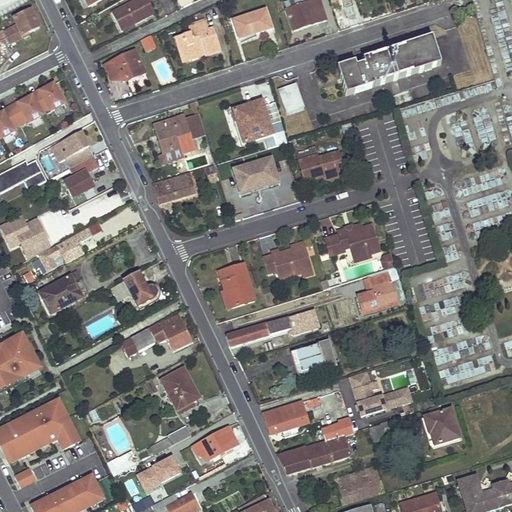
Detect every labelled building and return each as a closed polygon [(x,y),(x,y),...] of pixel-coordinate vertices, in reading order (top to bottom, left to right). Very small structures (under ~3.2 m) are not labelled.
[(77,0),(83,10),(88,8),(83,0),(77,0)] [(152,10),(147,0),(140,0),(112,14),(121,31),(144,20),(141,15),(152,10)] [(314,0),(291,0),(284,2),(286,9),(314,0)] [(325,20),(318,0),(314,0),(286,9),(293,30),(325,20)] [(352,6),(350,0),(340,0),(344,9),(352,6)] [(154,14),(152,10),(141,15),(144,20),(154,14)] [(40,29),(32,12),(14,20),(17,27),(5,33),(11,45),(24,38),(23,37),(40,29)] [(271,30),(266,12),(233,22),(239,40),(271,30)] [(221,50),(214,29),(209,30),(207,23),(188,29),(190,35),(174,40),(180,58),(202,51),(204,56),(221,50)] [(153,51),(147,38),(140,41),(146,54),(153,51)] [(441,66),(432,39),(364,61),(365,65),(356,68),(355,64),(337,69),(346,96),(441,66)] [(204,56),(202,51),(180,58),(182,64),(204,56)] [(146,74),(135,52),(105,66),(111,81),(118,77),(119,80),(125,78),(128,82),(146,74)] [(54,85),(40,92),(41,95),(34,99),(42,114),(50,110),(51,112),(65,104),(54,85)] [(303,109),(294,86),(278,91),(286,114),(303,109)] [(431,96),(429,87),(417,90),(420,100),(431,96)] [(19,105),(20,107),(12,111),(21,126),(28,122),(30,124),(43,116),(42,114),(34,99),(32,97),(19,105)] [(273,136),(263,102),(252,106),(253,109),(247,111),(246,108),(233,112),(243,146),(273,136)] [(198,112),(196,105),(184,109),(185,115),(198,112)] [(5,115),(3,113),(0,114),(0,139),(0,140),(14,133),(13,130),(21,126),(12,111),(5,115)] [(194,152),(184,118),(153,127),(162,157),(180,151),(181,156),(194,152)] [(419,142),(432,142),(432,124),(419,124),(419,142)] [(456,131),(460,147),(472,144),(468,129),(456,131)] [(51,149),(59,164),(66,160),(70,169),(92,158),(93,157),(81,133),(51,149)] [(344,173),(338,154),(318,160),(317,157),(299,163),(306,185),(324,180),(344,173)] [(94,188),(86,174),(98,168),(92,158),(70,169),(76,179),(66,184),(73,199),(94,188)] [(278,181),(272,159),(233,171),(240,193),(278,181)] [(0,175),(0,194),(23,183),(28,192),(46,182),(35,162),(27,166),(25,162),(0,175)] [(216,166),(204,169),(209,185),(221,182),(216,166)] [(345,178),(344,173),(324,180),(325,184),(345,178)] [(196,194),(190,176),(152,187),(158,206),(196,194)] [(278,181),(240,193),(241,196),(249,194),(250,196),(259,194),(259,197),(262,196),(261,193),(269,190),(269,188),(279,185),(278,181)] [(132,224),(141,221),(138,213),(129,216),(132,224)] [(0,224),(0,230),(2,230),(11,249),(21,244),(29,261),(38,256),(20,218),(2,227),(0,224)] [(46,240),(37,221),(25,226),(21,218),(20,218),(38,256),(44,252),(40,243),(46,240)] [(381,252),(372,226),(363,229),(362,226),(353,229),(354,231),(347,233),(347,231),(338,233),(339,237),(331,239),(336,256),(345,254),(344,251),(351,249),(352,253),(360,257),(361,262),(371,259),(371,256),(381,252)] [(88,230),(38,257),(47,273),(56,268),(52,260),(60,256),(65,266),(84,255),(78,245),(92,238),(88,230)] [(336,256),(331,239),(325,241),(330,258),(336,256)] [(50,249),(46,240),(40,243),(44,252),(50,249)] [(305,247),(304,244),(288,249),(289,252),(291,252),(292,254),(297,252),(297,250),(305,247)] [(312,272),(305,247),(297,250),(297,252),(292,254),(291,252),(289,252),(279,255),(278,252),(270,255),(271,258),(262,260),(267,277),(276,274),(279,282),(302,275),(312,272)] [(360,257),(352,253),(355,264),(361,262),(360,257)] [(392,255),(381,256),(383,270),(393,268),(392,255)] [(249,282),(244,265),(227,271),(229,281),(222,283),(224,290),(249,282)] [(399,280),(395,269),(388,271),(391,282),(399,280)] [(229,281),(227,271),(219,273),(222,283),(229,281)] [(391,282),(388,271),(366,278),(370,288),(372,293),(367,295),(356,298),(361,313),(377,308),(377,307),(397,301),(391,282)] [(314,276),(312,272),(302,275),(303,280),(314,276)] [(147,287),(139,273),(137,275),(144,289),(147,287)] [(35,281),(32,275),(25,279),(28,285),(35,281)] [(144,289),(137,275),(123,282),(124,284),(131,297),(137,310),(155,301),(158,297),(159,294),(157,290),(155,287),(151,287),(147,287),(144,289)] [(69,279),(40,296),(51,317),(81,300),(80,299),(70,282),(69,279)] [(85,296),(75,279),(70,282),(80,299),(85,296)] [(255,302),(249,282),(224,290),(225,293),(228,293),(233,309),(255,302)] [(405,300),(400,282),(396,284),(401,301),(405,300)] [(124,284),(111,290),(118,304),(131,297),(124,284)] [(233,309),(228,293),(225,293),(222,294),(227,311),(233,309)] [(398,305),(397,301),(377,307),(377,308),(361,313),(362,316),(398,305)] [(319,329),(314,312),(225,338),(229,349),(290,331),(292,337),(319,329)] [(191,343),(179,316),(161,325),(163,330),(159,329),(157,325),(122,344),(129,358),(156,343),(166,341),(168,340),(174,351),(191,343)] [(54,336),(48,323),(39,328),(44,341),(54,336)] [(31,351),(22,336),(0,348),(0,392),(13,385),(12,384),(28,375),(25,371),(36,365),(29,352),(31,351)] [(54,336),(44,341),(47,346),(56,341),(54,336)] [(283,346),(281,340),(271,343),(273,349),(283,346)] [(273,349),(271,343),(263,345),(266,352),(273,349)] [(336,364),(329,343),(294,354),(300,375),(313,371),(312,368),(323,365),(324,368),(336,364)] [(337,369),(336,364),(324,368),(323,365),(312,368),(313,371),(300,375),(294,354),(290,355),(298,381),(337,369)] [(25,371),(28,375),(39,369),(36,365),(25,371)] [(199,398),(184,371),(161,383),(180,415),(194,407),(191,403),(199,398)] [(366,373),(349,378),(361,417),(411,402),(407,389),(374,399),(371,391),(378,389),(376,382),(370,384),(366,373)] [(301,403),(262,415),(269,437),(282,433),(297,429),(308,425),(301,403)] [(54,415),(63,410),(61,406),(52,410),(54,415)] [(54,415),(52,410),(0,436),(0,446),(7,460),(15,456),(17,461),(22,458),(20,454),(45,441),(47,446),(54,442),(59,453),(71,447),(69,443),(78,438),(63,410),(54,415)] [(460,438),(451,410),(424,418),(428,433),(431,432),(435,446),(460,438)] [(339,425),(321,431),(325,443),(327,442),(344,437),(354,434),(349,420),(338,423),(339,425)] [(388,427),(387,424),(369,429),(373,441),(383,438),(381,429),(388,427)] [(191,437),(186,427),(168,437),(173,447),(191,437)] [(298,434),(297,429),(282,433),(284,439),(298,434)] [(232,449),(223,433),(193,449),(197,456),(205,452),(210,462),(232,449)] [(350,457),(344,437),(327,442),(333,462),(350,457)] [(69,443),(71,447),(80,443),(78,438),(69,443)] [(194,444),(191,439),(181,444),(184,449),(194,444)] [(20,454),(22,458),(47,446),(45,441),(20,454)] [(333,462),(327,442),(325,443),(277,458),(286,477),(333,462)] [(15,456),(7,460),(9,465),(17,461),(15,456)] [(138,465),(133,456),(122,462),(120,458),(107,464),(114,478),(138,465)] [(135,475),(144,494),(182,477),(173,458),(135,475)] [(384,494),(376,468),(354,474),(362,500),(384,494)] [(30,470),(26,472),(32,483),(35,482),(30,470)] [(26,472),(20,475),(25,487),(32,483),(26,472)] [(362,500),(354,474),(333,480),(341,506),(362,500)] [(20,475),(16,477),(21,489),(25,487),(20,475)] [(475,476),(457,482),(466,511),(486,511),(511,504),(511,484),(508,486),(506,481),(496,484),(497,489),(484,493),(480,497),(477,496),(481,491),(479,490),(478,485),(475,476)] [(33,511),(69,511),(102,496),(92,477),(31,508),(33,511)] [(129,483),(126,478),(120,482),(122,487),(129,483)] [(490,484),(484,480),(481,484),(481,485),(487,489),(489,486),(490,484)] [(480,484),(478,485),(479,490),(481,491),(477,496),(480,497),(484,493),(497,489),(496,484),(489,486),(487,489),(481,485),(481,484),(480,484)] [(198,511),(200,511),(192,495),(178,503),(174,497),(152,509),(151,508),(143,511),(161,511),(168,508),(169,511),(198,511)] [(81,511),(104,501),(102,496),(69,511),(81,511)] [(272,511),(264,496),(238,510),(238,511),(272,511)] [(439,511),(435,496),(400,506),(401,511),(439,511)] [(156,505),(152,498),(133,508),(134,511),(143,511),(151,508),(156,505)] [(129,507),(125,500),(118,504),(122,511),(129,507)]
